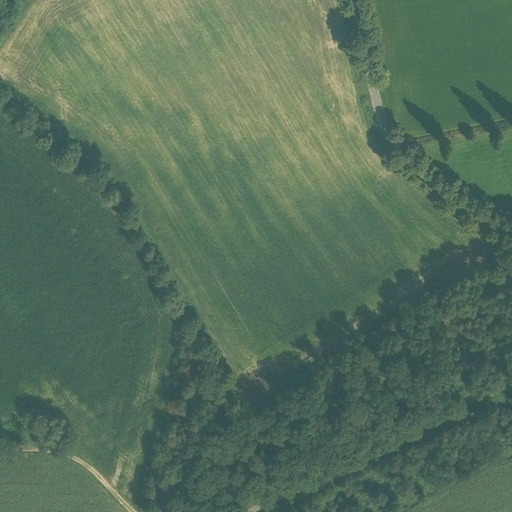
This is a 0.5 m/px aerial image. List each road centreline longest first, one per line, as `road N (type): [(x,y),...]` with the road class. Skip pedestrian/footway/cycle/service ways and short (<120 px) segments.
road 1 (unclassified): [(511,226),(464,205),(395,146),(373,90),(355,0)]
road 2 (unclassified): [(251,511),(511,380)]
road 3 (track): [(0,448),(76,457),(137,511)]
